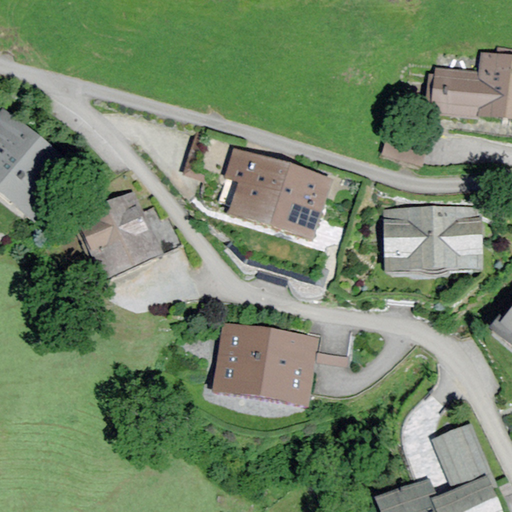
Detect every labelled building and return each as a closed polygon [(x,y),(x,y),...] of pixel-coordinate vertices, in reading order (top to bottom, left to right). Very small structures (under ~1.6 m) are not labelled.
[(500,60),(484,58),(482,77),(437,72),(436,77),(431,77),(427,113),(477,117),(478,112),(511,116),(511,52),(501,51),(500,60)] [(65,173),(6,126),(0,133),(0,185),(33,212),(65,173)] [(396,127),(388,156),(417,164),(425,135),(396,127)] [(283,176),(236,162),(229,185),(248,192),(242,211),(306,231),(320,188),(293,180),(288,176),(283,176)] [(85,226),(110,280),(182,246),(169,218),(161,221),(155,208),(135,217),(130,206),(85,226)] [(472,264),(470,213),(395,215),(396,266),(472,264)] [(300,397),(306,356),(348,362),(352,333),(309,327),(306,347),(232,336),(225,386),(300,397)] [(429,483),(386,501),(390,511),(496,511),(487,489),(490,488),(469,434),(441,445),(459,488),(462,487),(466,497),(439,508),(429,483)]
